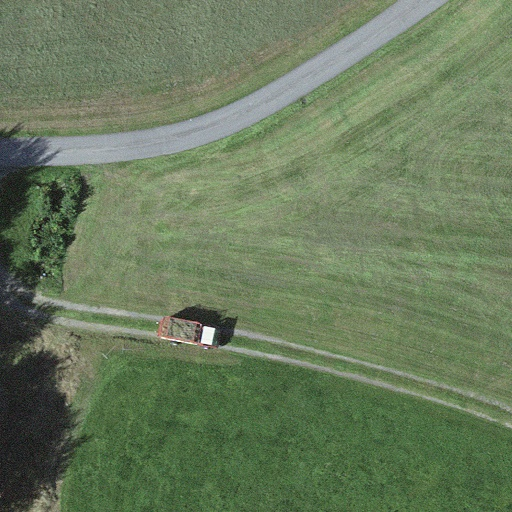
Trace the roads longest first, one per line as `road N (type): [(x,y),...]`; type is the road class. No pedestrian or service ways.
road 1 (track): [(0,306),(4,313),(232,349),(511,423)]
road 2 (track): [(428,0),(171,147),(0,155)]
